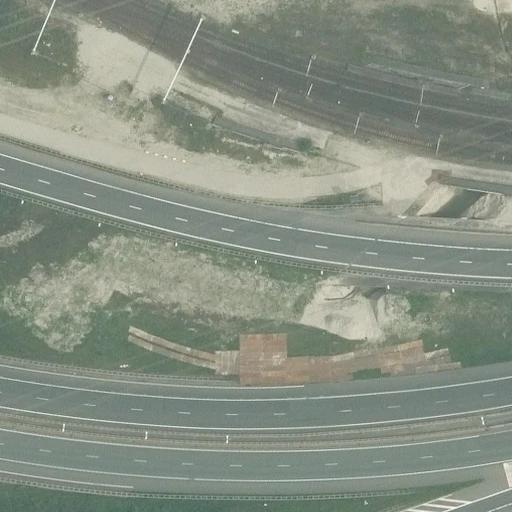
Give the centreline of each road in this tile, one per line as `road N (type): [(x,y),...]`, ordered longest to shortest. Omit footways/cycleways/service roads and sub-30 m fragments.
road 1 (trunk): [(511,263),(291,243),(0,168)]
road 2 (trunk): [(511,391),(285,414),(168,412),(0,391)]
road 3 (trunk): [(0,443),(161,463),(280,466),(511,444)]
